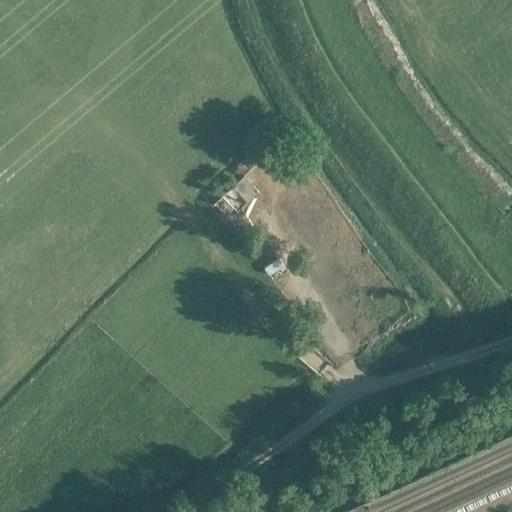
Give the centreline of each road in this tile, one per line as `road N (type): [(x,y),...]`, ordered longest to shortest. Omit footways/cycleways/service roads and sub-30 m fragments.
road 1 (track): [(430,280),(286,87),(251,0)]
road 2 (track): [(165,511),(232,477),(363,384)]
road 3 (track): [(262,223),(363,384)]
road 4 (track): [(363,384),(511,340)]
